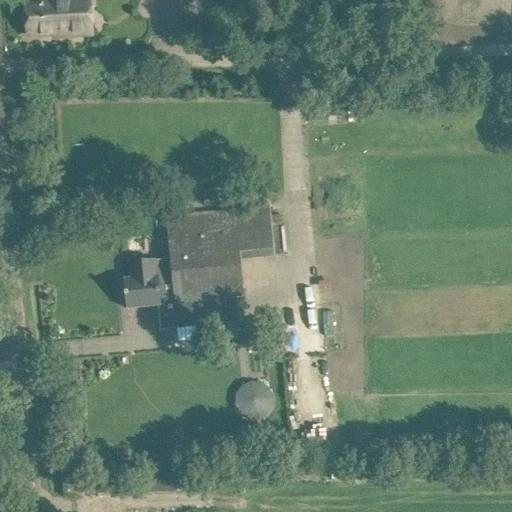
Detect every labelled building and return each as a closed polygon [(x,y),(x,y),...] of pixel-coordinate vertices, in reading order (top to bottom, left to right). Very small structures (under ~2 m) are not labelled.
[(28,0),(28,5),(25,5),(27,35),(92,31),(91,1),(52,3),(52,0),(28,0)] [(365,0),(349,0),(350,12),(365,12),(365,0)] [(327,115),(315,115),(315,125),(327,125),(327,115)] [(186,215),(166,217),(170,260),(175,305),(237,298),(244,297),(241,260),(275,257),(270,207),(186,215)] [(131,279),(124,280),(127,309),(158,306),(161,330),(177,329),(177,328),(217,324),(240,322),(237,298),(175,305),(170,260),(155,262),(155,260),(129,262),(131,279)] [(271,401),(271,400),(269,393),(265,386),(262,384),(258,382),(251,381),(243,383),(238,387),(236,390),(234,393),(233,400),(234,406),(236,409),(238,413),(244,417),(248,418),(251,419),(258,417),(262,416),(265,413),(269,408),(271,401)]
